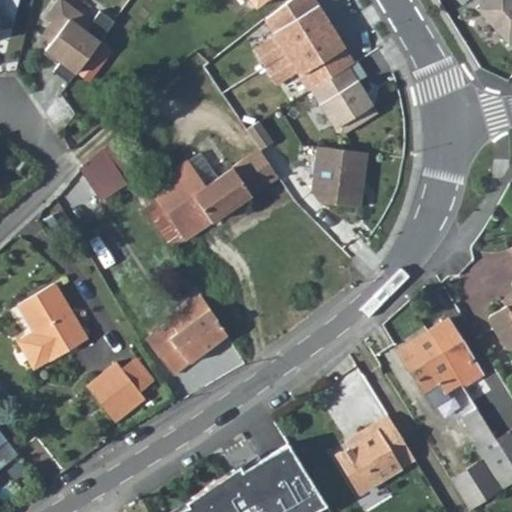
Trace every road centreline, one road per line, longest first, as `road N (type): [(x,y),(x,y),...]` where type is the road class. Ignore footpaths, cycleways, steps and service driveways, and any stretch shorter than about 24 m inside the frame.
road 1 (residential): [(446,118),(436,206),(381,288),(246,390),(50,511)]
road 2 (residential): [(446,118),(427,54),(394,0)]
